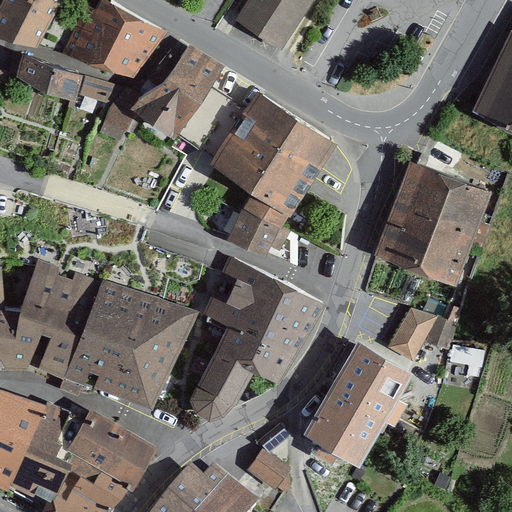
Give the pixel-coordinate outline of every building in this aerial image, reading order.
[(6,0),(0,14),(0,35),(37,53),(63,0),(6,0)] [(168,30),(98,0),(70,54),(137,80),(168,30)] [(250,0),(235,25),(281,54),(316,0),(250,0)] [(511,31),(470,118),(511,137),(511,31)] [(220,68),(190,48),(170,84),(137,109),(173,136),(220,68)] [(76,101),(82,75),(54,69),(22,54),(16,77),(47,96),(76,101)] [(16,71),(0,66),(0,81),(12,85),(16,71)] [(112,105),(124,86),(86,75),(80,95),(112,105)] [(136,105),(120,97),(104,131),(120,139),(136,105)] [(252,204),(229,247),(266,264),(338,153),(259,98),(212,172),(252,204)] [(493,198),(408,167),(373,265),(458,298),(493,198)] [(327,311),(230,260),(204,320),(227,334),(197,388),(186,406),(195,423),(210,430),(225,424),(237,411),(254,380),(281,392),(327,311)] [(11,375),(151,419),(200,315),(36,268),(11,375)] [(0,375),(11,375),(1,271),(0,271),(0,375)] [(440,323),(412,314),(387,354),(412,367),(440,323)] [(357,347),(302,437),(359,472),(414,382),(357,347)] [(47,409),(0,395),(0,492),(8,496),(47,409)] [(85,420),(47,409),(8,496),(46,507),(58,511),(92,422),(85,420)] [(117,511),(161,451),(89,411),(85,420),(92,422),(58,511),(46,507),(44,511),(117,511)] [(281,428),(259,446),(266,455),(288,437),(281,428)] [(291,474),(266,455),(251,475),(276,494),(291,474)] [(257,511),(260,508),(213,470),(205,480),(192,470),(156,511),(257,511)]
